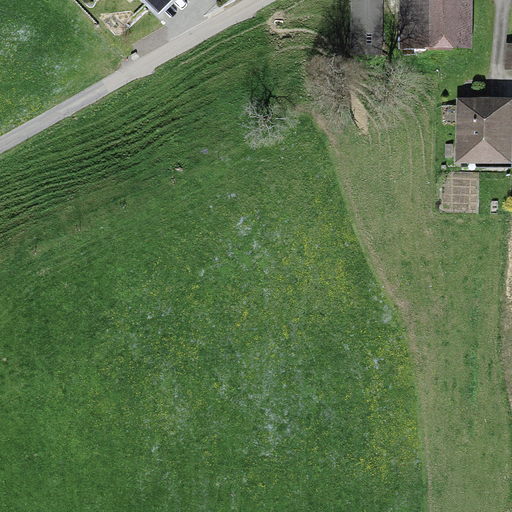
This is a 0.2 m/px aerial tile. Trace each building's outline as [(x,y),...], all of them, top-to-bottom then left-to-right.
[(139,0),(158,19),(178,0),(139,0)] [(428,49),(428,35),(428,0),(419,0),(403,0),(403,48),(428,49)] [(428,0),(428,35),(448,36),(460,36),(461,0),(442,0),(434,0),(428,0)] [(448,36),(428,35),(428,49),(434,49),(448,49),(448,36)] [(506,160),(507,106),(463,105),(462,159),(506,160)] [(476,234),(429,232),(427,292),(474,294),(476,234)] [(486,511),(488,467),(450,465),(448,511),(486,511)]
